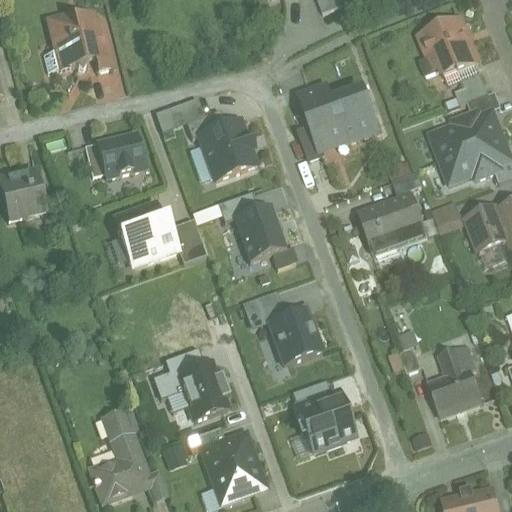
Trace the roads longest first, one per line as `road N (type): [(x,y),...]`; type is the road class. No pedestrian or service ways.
road 1 (residential): [(398,486),(265,85),(0,140)]
road 2 (residential): [(511,446),(398,486)]
